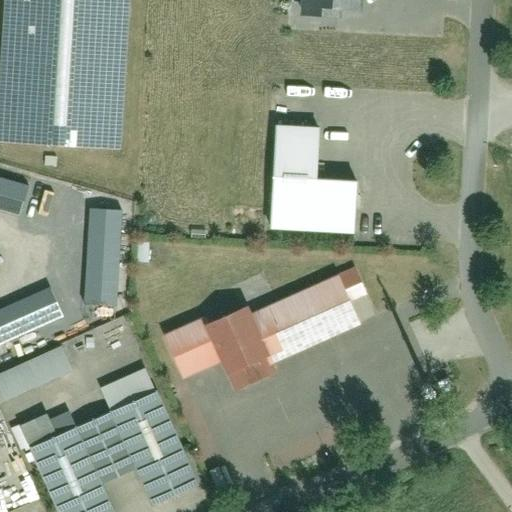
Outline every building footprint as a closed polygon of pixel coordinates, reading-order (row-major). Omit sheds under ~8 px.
[(122,0),(0,0),(0,148),(112,156),(122,0)] [(365,0),(294,0),(293,20),(364,22),(365,0)] [(312,130),(270,127),(266,233),(350,237),(352,184),(309,182),(312,130)] [(38,186),(0,175),(0,209),(22,215),(28,193),(36,195),(38,186)] [(60,209),(73,212),(78,190),(66,187),(60,209)] [(83,207),(81,303),(118,303),(119,207),(83,207)] [(354,303),(332,253),(205,309),(200,299),(155,319),(173,359),(219,339),(232,370),(266,355),(260,344),(354,303)] [(0,305),(0,342),(63,315),(50,284),(0,305)] [(0,398),(71,370),(61,344),(0,368),(0,398)] [(153,391),(27,445),(56,511),(111,511),(99,485),(134,470),(151,511),(152,511),(198,492),(153,391)]
